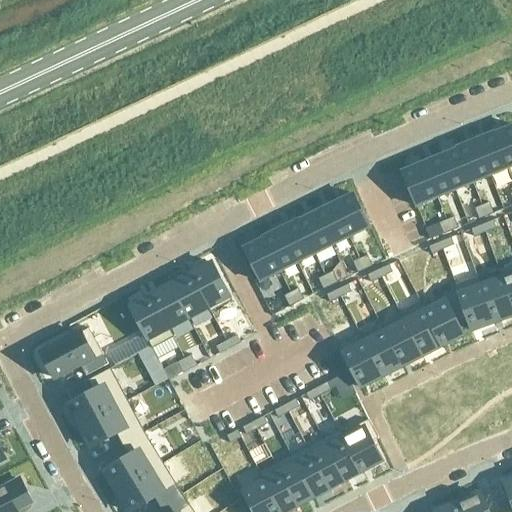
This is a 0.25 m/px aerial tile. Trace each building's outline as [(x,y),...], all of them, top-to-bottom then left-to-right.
[(511,126),(493,134),(508,169),(511,166),(511,126)] [(493,134),(476,141),(490,176),(508,169),(493,134)] [(476,141),(458,149),(472,183),(490,176),(476,141)] [(458,149),(440,156),(454,191),(472,183),(458,149)] [(440,156),(422,163),(437,198),(454,191),(440,156)] [(422,163),(401,172),(416,207),(437,198),(422,163)] [(353,194),(332,204),(349,238),(369,228),(353,194)] [(489,202),(481,206),(486,217),(493,214),(489,202)] [(332,204),(315,213),(332,247),(349,238),(332,204)] [(481,206),(474,209),(479,220),(486,217),(481,206)] [(315,213),(298,222),(315,255),(332,247),(315,213)] [(453,217),(446,220),(450,232),(458,228),(453,217)] [(446,220),(438,224),(443,235),(450,232),(446,220)] [(493,220),(482,225),(485,232),(496,228),(493,220)] [(298,222),(281,230),(297,264),(315,255),(298,222)] [(482,225),(471,230),(474,237),(485,232),(482,225)] [(281,230),(263,239),(280,272),(297,264),(281,230)] [(451,238),(440,242),(443,250),(454,245),(451,238)] [(263,239),(243,249),(260,282),(280,272),(263,239)] [(440,242),(429,247),(432,254),(443,250),(440,242)] [(367,255),(359,259),(365,270),(372,266),(367,255)] [(359,259),(352,263),(357,274),(365,270),(359,259)] [(211,263),(190,274),(208,308),(210,313),(232,301),(211,263)] [(511,264),(497,270),(500,279),(501,278),(511,307),(511,264)] [(389,265),(378,270),(381,277),(392,272),(389,265)] [(378,270),(367,275),(371,283),(381,277),(378,270)] [(332,272),(325,276),(330,287),(337,283),(332,272)] [(190,274),(170,285),(188,319),(208,308),(190,274)] [(325,276),(317,279),(323,290),(330,287),(325,276)] [(478,277),(454,285),(456,290),(458,294),(467,319),(471,330),(493,322),(480,286),(481,286),(478,277)] [(481,286),(480,286),(493,322),(511,315),(511,307),(501,278),(500,279),(481,286)] [(170,285),(150,296),(168,329),(169,329),(188,319),(170,285)] [(348,285),(337,290),(340,297),(351,292),(348,285)] [(298,289),(290,293),(296,303),(303,299),(298,289)] [(337,290),(326,295),(329,302),(340,297),(337,290)] [(423,306),(422,307),(424,311),(442,345),(463,334),(457,324),(467,319),(458,294),(456,290),(423,306)] [(290,293),(283,296),(289,307),(296,303),(290,293)] [(150,296),(129,307),(152,349),(174,337),(169,329),(168,329),(150,296)] [(421,302),(399,313),(401,318),(402,317),(404,322),(421,356),(442,345),(424,311),(422,307),(423,306),(421,302)] [(401,318),(381,328),(383,332),(384,332),(401,366),(421,356),(404,322),(402,317),(401,318)] [(52,346),(40,352),(54,379),(80,365),(85,376),(108,364),(88,328),(53,347),(52,346)] [(364,342),(363,342),(381,376),(401,366),(384,332),(383,332),(364,342)] [(360,333),(338,345),(359,387),(381,376),(363,342),(364,342),(360,333)] [(114,366),(151,347),(144,334),(107,353),(114,366)] [(237,336),(226,341),(230,348),(240,343),(237,336)] [(226,341),(216,347),(219,354),(230,348),(226,341)] [(156,358),(152,349),(151,347),(139,353),(145,364),(156,358)] [(196,357),(186,363),(190,370),(200,364),(196,357)] [(186,363),(175,368),(179,375),(190,370),(186,363)] [(69,407),(67,407),(73,417),(74,416),(79,426),(127,401),(110,369),(88,381),(93,392),(68,405),(69,407)] [(327,383),(316,389),(320,396),(331,390),(327,383)] [(316,389),(306,394),(309,401),(320,396),(316,389)] [(295,400),(285,406),(288,413),(299,407),(295,400)] [(127,401),(79,426),(85,436),(83,437),(88,447),(90,446),(91,447),(116,434),(122,446),(144,433),(127,401)] [(285,406),(274,411),(278,418),(288,413),(285,406)] [(263,417),(253,422),(256,429),(267,424),(263,417)] [(342,434),(341,435),(343,439),(361,472),(382,461),(372,442),(375,440),(378,439),(368,420),(366,421),(342,434)] [(253,422),(242,428),(246,435),(256,429),(253,422)] [(339,430),(323,439),(345,481),(361,472),(343,439),(341,435),(342,434),(339,430)] [(237,431),(226,436),(230,444),(241,438),(237,431)] [(129,457),(105,472),(111,483),(110,484),(115,493),(163,464),(144,433),(122,446),(129,457)] [(323,439),(307,447),(329,489),(345,481),(323,439)] [(307,447),(291,456),(313,498),(329,489),(307,447)] [(291,456),(275,464),(297,506),(313,498),(291,456)] [(163,464),(115,493),(121,502),(123,501),(129,511),(130,511),(154,498),(161,509),(182,495),(163,464)] [(275,464),(258,473),(263,481),(264,481),(279,511),(286,511),(297,506),(275,464)] [(0,511),(17,511),(32,503),(19,479),(0,489),(0,511)] [(263,481),(243,492),(253,511),(279,511),(264,481),(263,481)] [(467,497),(457,501),(458,503),(457,503),(461,511),(487,511),(479,494),(468,499),(467,497)] [(193,511),(182,495),(161,509),(162,511),(193,511)] [(461,511),(457,503),(447,508),(446,506),(436,511),(461,511)]
